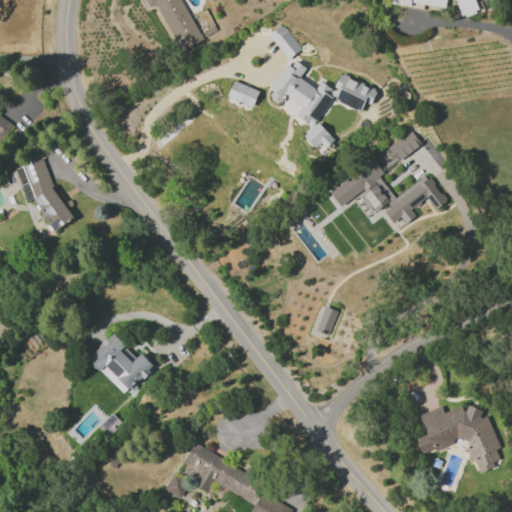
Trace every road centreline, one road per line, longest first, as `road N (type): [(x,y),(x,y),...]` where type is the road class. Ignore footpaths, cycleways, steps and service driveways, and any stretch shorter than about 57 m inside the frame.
road 1 (residential): [(381,511),(104,152),(68,68),(68,0)]
road 2 (residential): [(316,430),(399,353),(511,293)]
